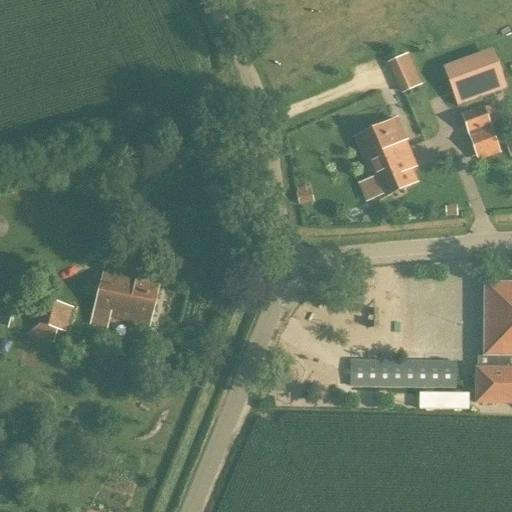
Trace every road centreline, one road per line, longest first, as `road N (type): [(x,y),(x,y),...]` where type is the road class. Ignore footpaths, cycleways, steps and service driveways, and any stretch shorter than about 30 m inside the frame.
road 1 (unclassified): [(283,260),(255,97),(210,0)]
road 2 (tertiary): [(190,511),(250,370),(283,260)]
road 3 (tertiary): [(283,260),(511,241)]
